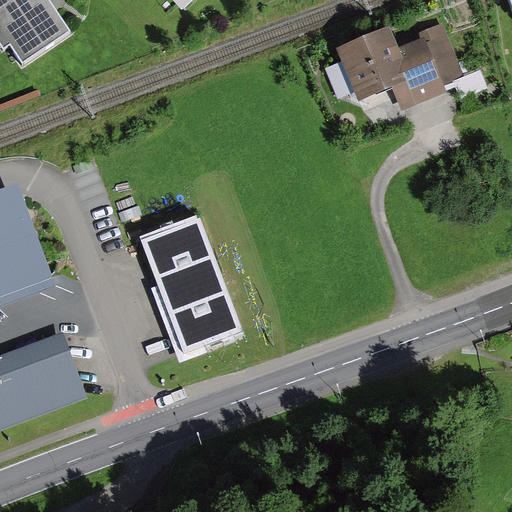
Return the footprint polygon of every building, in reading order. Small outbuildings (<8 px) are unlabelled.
[(0,0),(0,54),(4,59),(10,55),(23,73),(70,41),(41,0),(0,0)] [(174,0),(188,14),(204,0),(174,0)] [(394,35),(350,54),(370,100),(394,89),(408,120),(472,93),(445,31),(400,51),(394,35)] [(0,194),(0,301),(50,283),(15,189),(0,194)] [(198,220),(143,240),(184,350),(239,330),(198,220)] [(61,336),(0,358),(0,426),(83,396),(61,336)]
